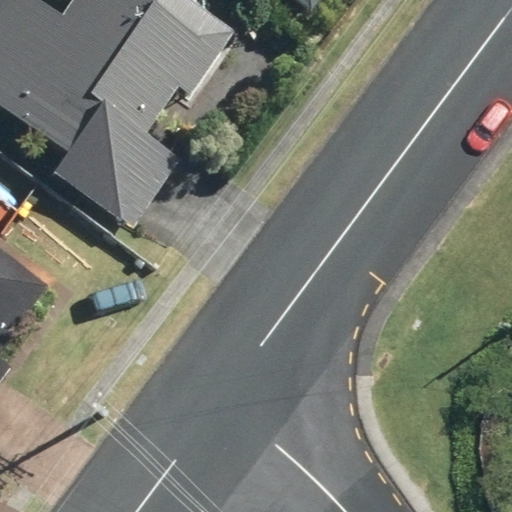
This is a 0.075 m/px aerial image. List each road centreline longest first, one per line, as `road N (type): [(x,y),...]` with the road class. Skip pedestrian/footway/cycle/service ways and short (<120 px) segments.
road 1 (residential): [(511,9),(218,402)]
road 2 (residential): [(218,402),(344,511)]
road 3 (residential): [(218,402),(137,511)]
